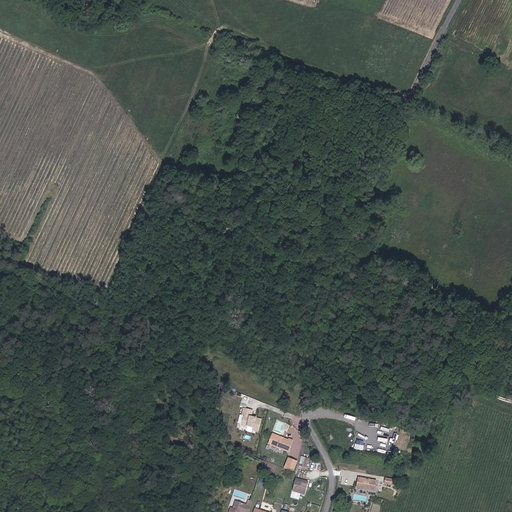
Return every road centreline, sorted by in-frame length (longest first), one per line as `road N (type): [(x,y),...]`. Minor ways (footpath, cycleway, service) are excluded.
road 1 (unclassified): [(457,0),(373,187),(353,283),(307,382),(304,419),(332,466),(327,511)]
road 2 (track): [(0,32),(97,76),(128,34),(147,24),(206,46),(217,31),(209,0)]
road 3 (track): [(511,400),(462,385),(438,410),(315,364)]
road 4 (track): [(217,31),(236,28),(411,97)]
